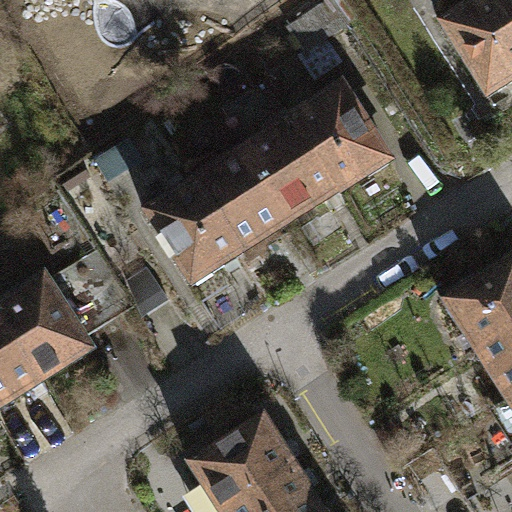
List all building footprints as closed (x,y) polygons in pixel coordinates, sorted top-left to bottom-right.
[(511,27),(495,0),(472,0),(439,20),(485,97),(511,80),(511,27)] [(511,0),(495,0),(511,27),(511,0)] [(346,80),(296,112),(346,188),(396,156),(346,80)] [(296,112),(246,145),(295,221),(346,188),(296,112)] [(246,145),(195,178),(245,254),(295,221),(246,145)] [(195,178),(145,210),(195,286),(245,254),(195,178)] [(97,249),(50,280),(87,336),(133,306),(97,249)] [(511,256),(441,302),(472,351),(511,325),(511,256)] [(47,275),(0,304),(0,310),(45,380),(95,349),(87,336),(50,280),(47,275)] [(0,310),(0,409),(45,380),(0,310)] [(511,325),(472,351),(504,401),(511,395),(511,325)] [(186,462),(218,511),(293,463),(261,414),(186,462)] [(218,511),(324,511),(293,463),(218,511)]
